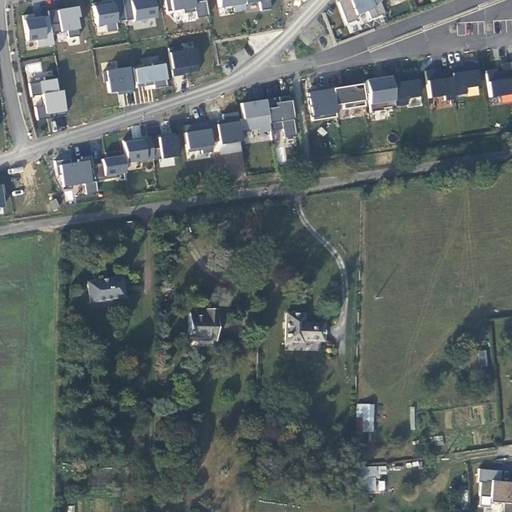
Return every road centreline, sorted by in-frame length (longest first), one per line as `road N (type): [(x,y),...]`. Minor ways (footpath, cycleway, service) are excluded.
road 1 (unclassified): [(511,150),(0,231)]
road 2 (residential): [(22,151),(253,71)]
road 3 (residential): [(338,57),(511,42)]
road 4 (residential): [(338,57),(476,0)]
road 5 (residential): [(1,20),(22,151)]
